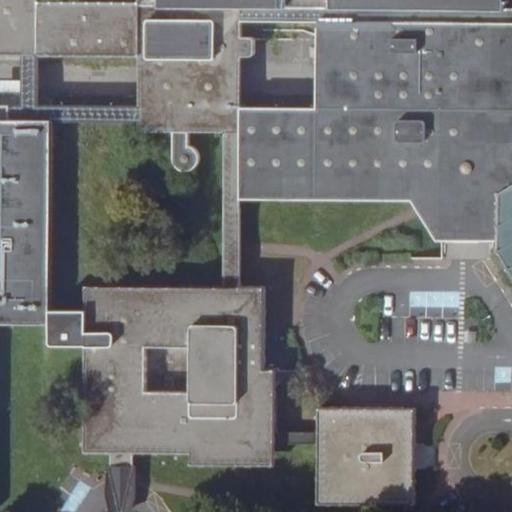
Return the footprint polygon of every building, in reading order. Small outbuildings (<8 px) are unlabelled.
[(0,0),(0,53),(126,53),(241,53),(243,29),(319,28),(318,60),(511,59),(511,5),(509,6),(508,0),(0,0)] [(241,53),(126,53),(127,85),(127,103),(238,105),(239,85),(241,53)] [(511,59),(318,60),(318,86),(317,109),(511,108),(511,59)] [(511,108),(317,109),(238,105),(127,103),(0,102),(0,323),(48,326),(49,353),(90,352),(90,453),(257,456),(256,284),(235,282),(237,205),(409,204),(434,238),(474,241),(511,295),(511,108)] [(314,511),(405,510),(406,409),(315,410),(314,511)] [(279,430),(278,440),(313,441),(313,431),(279,430)] [(134,511),(132,463),(106,465),(109,511),(134,511)] [(59,511),(75,511),(85,486),(63,479),(52,509),(59,511)]
